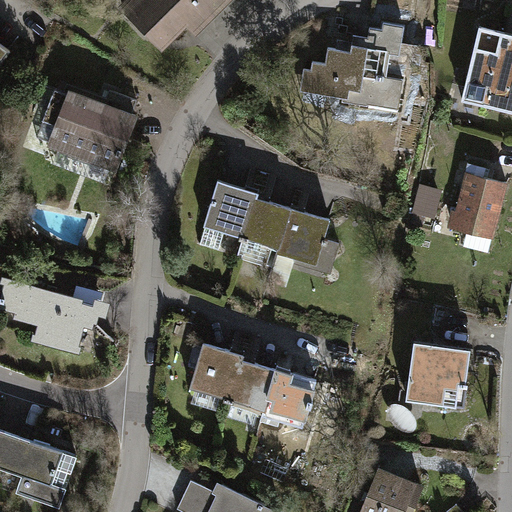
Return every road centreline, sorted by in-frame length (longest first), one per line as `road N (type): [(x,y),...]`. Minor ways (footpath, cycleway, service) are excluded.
road 1 (residential): [(320,0),(282,14),(239,51),(189,122),(159,189),(139,413)]
road 2 (residential): [(0,389),(139,413)]
